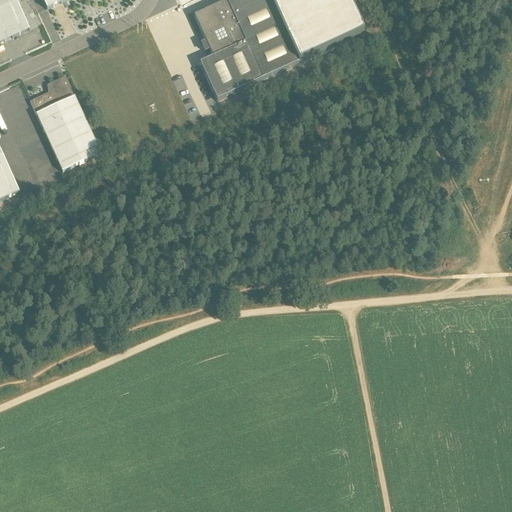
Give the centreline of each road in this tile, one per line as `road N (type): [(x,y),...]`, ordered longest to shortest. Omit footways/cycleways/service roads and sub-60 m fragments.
road 1 (track): [(511,291),(227,314),(0,409)]
road 2 (track): [(494,277),(372,0)]
road 3 (track): [(387,511),(349,304)]
road 4 (unclassified): [(149,0),(135,17),(0,80)]
